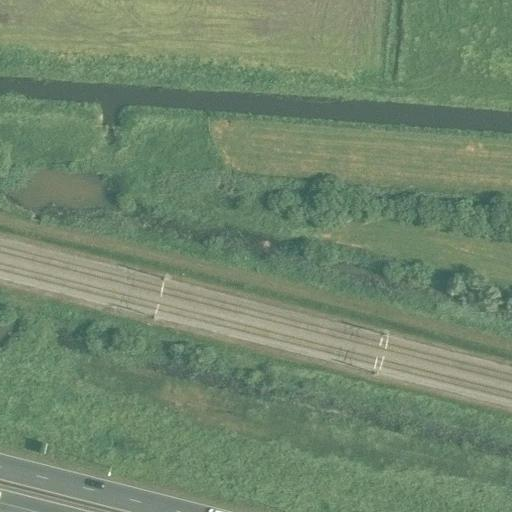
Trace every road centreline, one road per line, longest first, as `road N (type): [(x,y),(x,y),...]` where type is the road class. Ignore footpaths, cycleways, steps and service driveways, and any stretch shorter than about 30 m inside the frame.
road 1 (track): [(511,341),(0,213)]
road 2 (trunk): [(179,511),(0,466)]
